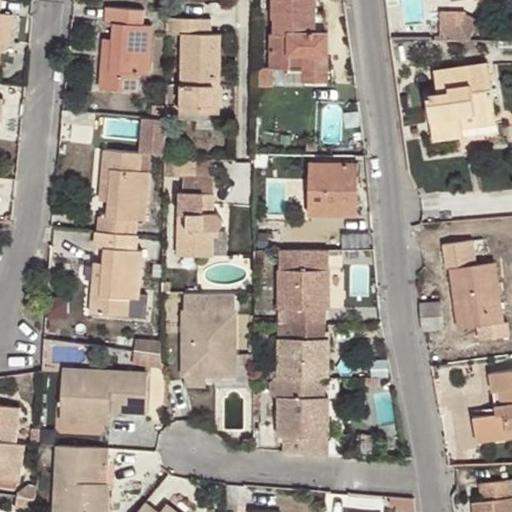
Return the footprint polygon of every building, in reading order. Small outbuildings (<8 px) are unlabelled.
[(2,0),(0,0),(0,56),(0,52),(7,52),(8,42),(11,42),(13,15),(1,13),(2,0)] [(271,66),(274,67),(290,67),(291,55),(304,55),(304,81),(328,81),(329,31),(314,30),(313,0),(272,0),(272,18),(275,18),(275,34),(272,34),(271,66)] [(114,23),(113,39),(112,59),(102,58),(100,87),(139,91),(141,73),(149,73),(153,27),(144,26),(145,10),(106,8),(105,22),(114,23)] [(443,8),(443,35),(478,36),(478,8),(443,8)] [(211,19),(168,17),(168,33),(182,33),(180,112),(200,113),(200,105),(212,106),(212,85),(220,86),(221,34),(211,33),(211,19)] [(112,59),(113,39),(104,38),(102,58),(112,59)] [(486,81),(483,63),(434,70),(437,93),(427,95),(432,132),(462,128),(462,127),(460,113),(475,111),(475,116),(495,113),(491,80),(486,81)] [(273,85),(274,67),(271,66),(264,66),(259,70),(258,85),(273,85)] [(219,113),(220,86),(212,85),(212,106),(200,105),(200,113),(219,113)] [(152,105),(151,117),(166,118),(167,106),(152,105)] [(497,122),(495,113),(475,116),(475,111),(460,113),(462,127),(497,122)] [(462,128),(432,132),(432,139),(463,135),(462,128)] [(98,216),(97,232),(138,235),(139,220),(146,221),(151,172),(142,171),(144,154),(103,151),(101,181),(111,182),(109,200),(108,217),(98,216)] [(348,182),(357,183),(358,162),(310,161),(308,213),(348,214),(348,182)] [(179,190),(178,254),(212,256),(213,227),(220,226),(223,223),(223,217),(219,215),(213,214),(214,192),(210,192),(210,175),(184,174),(184,190),(179,190)] [(100,200),(109,200),(111,182),(101,181),(100,200)] [(357,214),(357,183),(348,182),(348,214),(357,214)] [(138,235),(97,232),(95,247),(105,248),(103,264),(101,283),(92,283),(90,312),(129,315),(131,297),(139,298),(144,251),(137,250),(138,235)] [(483,238),(472,239),(475,260),(480,259),(479,251),(485,250),(483,238)] [(459,326),(477,325),(492,322),(494,337),(509,335),(507,320),(503,321),(494,261),(475,263),(475,260),(472,239),(443,243),(446,267),(451,267),(459,326)] [(290,306),(290,322),(325,323),(325,306),(325,285),(329,285),(329,249),(281,249),(280,307),(290,306)] [(101,283),(103,264),(94,263),(92,283),(101,283)] [(233,374),(234,290),(184,290),(183,373),(204,374),(233,374)] [(422,327),(424,327),(443,326),(441,302),(420,303),(422,327)] [(266,321),(254,321),(254,336),(266,336),(266,321)] [(325,323),(290,322),(290,337),(280,338),(279,376),(289,376),(324,377),(327,376),(328,361),(324,361),(324,339),(325,323)] [(492,322),(477,325),(479,339),(494,337),(492,322)] [(161,354),(161,341),(131,337),(129,349),(161,354)] [(164,366),(161,354),(129,349),(127,361),(164,366)] [(504,402),(495,404),(496,412),(474,416),(477,440),(511,434),(511,368),(491,371),(494,391),(502,389),(504,402)] [(110,422),(110,411),(111,394),(126,395),(126,411),(146,412),(147,372),(64,369),(60,420),(110,422)] [(205,385),(204,374),(183,373),(183,385),(205,385)] [(323,397),(324,377),(289,376),(289,396),(278,397),(278,435),(284,435),(284,450),(327,453),(327,435),(327,419),(323,419),(323,397)] [(494,391),(495,404),(504,402),(502,389),(494,391)] [(111,394),(110,411),(126,411),(126,395),(111,394)] [(0,403),(0,476),(20,480),(25,447),(16,445),(22,407),(0,403)] [(254,426),(254,438),(263,438),(263,427),(254,426)] [(31,440),(40,440),(40,429),(33,428),(31,440)] [(106,511),(108,483),(97,482),(81,482),(82,468),(98,469),(99,447),(57,444),(53,511),(106,511)] [(109,447),(99,447),(98,469),(108,470),(109,447)] [(81,482),(97,482),(98,469),(82,468),(81,482)] [(472,501),(473,511),(511,511),(511,483),(511,478),(480,482),(482,500),(472,501)] [(18,491),(18,495),(37,497),(38,484),(25,485),(18,491)] [(157,511),(145,502),(136,511),(177,511),(167,503),(159,511),(157,511)]
